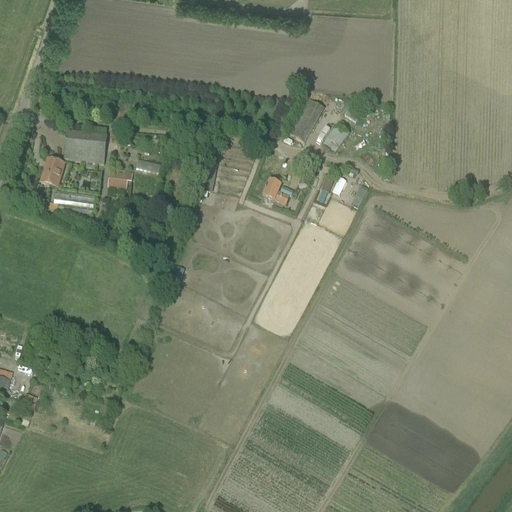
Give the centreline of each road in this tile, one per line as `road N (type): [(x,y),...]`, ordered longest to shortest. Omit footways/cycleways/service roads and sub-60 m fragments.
road 1 (unknown): [(309,154),(18,121)]
road 2 (unclassified): [(0,175),(59,0)]
